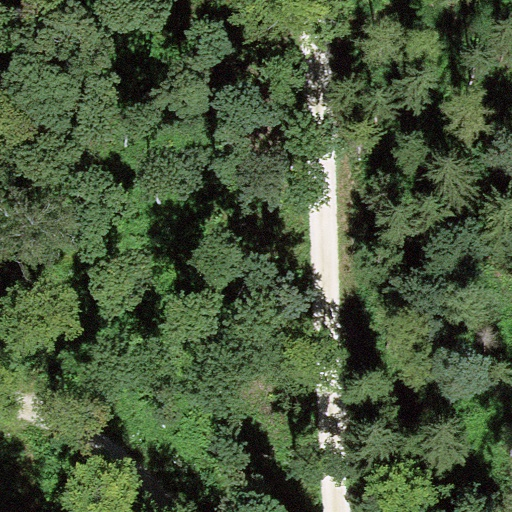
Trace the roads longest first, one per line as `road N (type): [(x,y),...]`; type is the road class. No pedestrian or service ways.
road 1 (track): [(333,511),(304,0)]
road 2 (track): [(0,418),(64,440),(160,511)]
